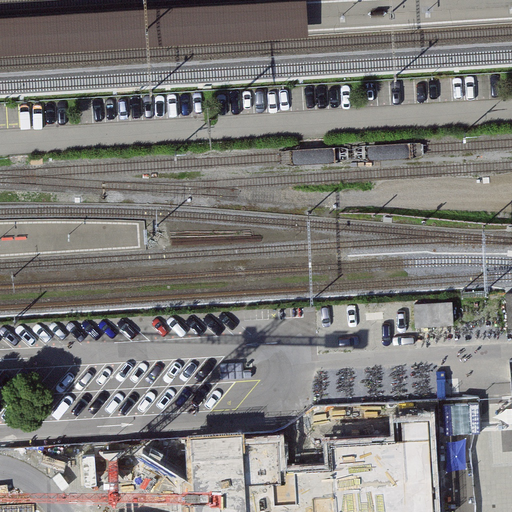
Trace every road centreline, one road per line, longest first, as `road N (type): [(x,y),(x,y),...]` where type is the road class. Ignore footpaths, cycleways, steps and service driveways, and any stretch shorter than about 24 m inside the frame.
road 1 (residential): [(0,434),(230,419),(281,397),(300,362)]
road 2 (residential): [(300,362),(295,348),(281,342),(0,359)]
road 3 (track): [(300,362),(511,349)]
